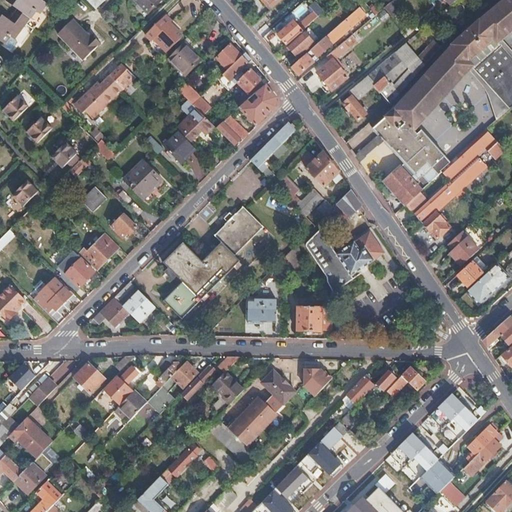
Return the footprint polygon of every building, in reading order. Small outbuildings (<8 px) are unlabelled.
[(40,15),(48,4),(42,0),(5,0),(5,1),(17,10),(14,14),(25,23),(29,18),(30,19),(36,11),(40,15)] [(84,0),(92,8),(101,0),(84,0)] [(160,0),(134,0),(147,13),(160,0)] [(263,0),(267,4),(272,9),(281,0),(263,0)] [(450,163),(417,127),(440,101),(468,70),(478,80),(483,87),(489,99),(497,120),(511,106),(511,52),(510,51),(501,40),(511,30),(511,0),(506,0),(479,23),(479,22),(458,39),(451,45),(451,46),(447,51),(418,82),(395,108),(390,113),(381,120),(373,128),(378,135),(384,141),(391,149),(392,149),(405,163),(384,181),(405,204),(419,192),(441,173),(440,171),(450,163)] [(25,23),(34,30),(44,18),(46,19),(55,6),(50,2),(48,4),(40,15),(36,11),(30,19),(29,18),(25,23)] [(384,7),(392,17),(398,11),(390,2),(384,7)] [(314,3),(309,7),(313,12),(317,17),(322,12),(314,3)] [(259,11),(264,16),(272,9),(267,4),(259,11)] [(456,9),(453,5),(447,10),(450,14),(456,9)] [(354,12),(291,66),(294,71),(298,75),(313,62),(308,56),(312,52),(317,57),(359,21),(358,20),(362,15),(357,9),(354,12)] [(0,40),(5,44),(11,36),(14,38),(25,23),(14,14),(10,19),(0,11),(0,40)] [(301,25),(304,28),(317,17),(313,12),(302,22),(303,24),(301,25)] [(154,40),(168,27),(167,26),(170,24),(171,23),(165,17),(145,36),(151,42),(154,40)] [(72,21),(58,35),(82,60),(99,43),(91,36),(89,38),(72,21)] [(278,35),(286,45),(302,30),(294,21),(278,35)] [(23,45),(34,30),(25,23),(14,38),(11,36),(5,44),(3,46),(12,53),(20,43),(23,45)] [(177,32),(170,25),(168,27),(174,34),(177,32)] [(174,34),(168,27),(154,40),(154,41),(165,53),(182,37),(177,32),(174,34)] [(302,30),(286,45),(297,57),(313,43),(302,30)] [(356,40),(351,35),(334,49),(339,55),(356,40)] [(187,74),(202,59),(186,43),(171,57),(187,74)] [(396,52),(411,70),(420,62),(405,43),(396,52)] [(229,69),(242,57),(231,46),(218,58),(229,69)] [(334,49),(326,56),(330,61),(332,60),(333,60),(339,55),(334,49)] [(379,92),(380,91),(390,83),(392,86),(411,70),(396,52),(340,98),(344,103),(342,105),(348,112),(350,110),(358,121),(367,114),(357,102),(364,96),(362,92),(372,83),(379,92)] [(252,61),(245,53),(242,57),(229,69),(223,75),(229,82),(225,86),(229,90),(237,81),(244,74),(241,71),(252,61)] [(332,60),(330,61),(317,73),(331,90),(347,77),(333,60),(332,60)] [(134,77),(122,64),(109,76),(121,89),(134,77)] [(249,69),(244,74),(237,81),(251,97),(265,85),(249,69)] [(380,91),(390,103),(415,75),(411,70),(392,86),(390,83),(380,91)] [(100,84),(112,97),(120,90),(121,89),(109,76),(100,84)] [(100,84),(96,81),(80,98),(87,105),(82,110),(90,119),(112,98),(112,97),(100,84)] [(201,97),(187,83),(179,90),(189,100),(193,105),(201,97)] [(241,110),(256,125),(275,106),(277,97),(266,84),(265,85),(251,97),(235,111),(238,113),(241,110)] [(18,95),(3,110),(14,121),(29,106),(18,95)] [(206,102),(201,97),(193,105),(204,115),(210,109),(204,103),(206,102)] [(87,105),(80,98),(72,106),(79,113),(82,110),(87,105)] [(189,114),(175,127),(178,131),(192,145),(213,124),(204,115),(193,105),(189,100),(183,106),(183,108),(189,114)] [(240,137),(242,139),(249,132),(231,114),(224,121),(240,137)] [(42,117),(27,132),(37,142),(53,128),(42,117)] [(108,120),(100,128),(106,135),(114,127),(108,120)] [(497,120),(491,126),(497,133),(503,127),(497,120)] [(216,128),(233,145),(240,137),(224,121),(216,128)] [(94,122),(88,128),(100,140),(101,139),(106,135),(100,128),(94,122)] [(288,123),(251,160),(262,172),(268,166),(264,162),(271,155),(278,148),(295,130),(288,123)] [(491,126),(485,131),(500,147),(505,141),(497,133),(491,126)] [(180,162),(195,147),(192,145),(178,131),(163,145),(180,162)] [(476,139),(486,151),(495,143),(484,132),(476,139)] [(354,155),(360,163),(384,141),(378,135),(354,155)] [(100,140),(98,143),(95,145),(115,165),(120,159),(114,153),(101,139),(100,140)] [(476,139),(467,147),(477,159),(486,151),(476,139)] [(510,146),(505,141),(500,147),(504,151),(510,146)] [(66,142),(52,156),(62,167),(77,153),(66,142)] [(486,151),(495,161),(504,153),(495,143),(486,151)] [(416,217),(424,225),(437,213),(463,189),(486,168),(477,159),(467,147),(450,163),(440,171),(441,173),(451,185),(416,217)] [(337,181),(341,177),(324,152),(312,164),(307,169),(306,170),(323,188),(334,177),(337,181)] [(299,162),(307,169),(312,164),(303,154),(301,156),(303,158),(299,162)] [(143,197),(161,179),(143,160),(124,179),(143,197)] [(85,167),(79,161),(70,170),(76,176),(85,167)] [(28,180),(13,195),(23,206),(38,191),(28,180)] [(76,186),(71,181),(62,190),(67,195),(76,186)] [(296,206),(299,202),(279,181),(275,185),(296,206)] [(106,199),(95,188),(82,200),(94,212),(106,199)] [(296,206),(309,220),(326,203),(313,189),(299,202),(296,206)] [(345,221),(361,205),(351,190),(332,209),(345,221)] [(419,192),(405,204),(411,211),(425,199),(419,192)] [(283,212),(286,206),(274,200),(271,205),(283,212)] [(183,244),(220,281),(240,261),(234,256),(264,227),(244,206),(214,235),(222,243),(203,261),(185,243),(183,244)] [(129,231),(135,224),(122,211),(110,223),(121,233),(126,228),(129,231)] [(437,213),(424,225),(437,240),(450,228),(437,213)] [(340,293),(341,291),(339,290),(341,287),(355,277),(353,273),(385,252),(371,231),(339,253),(321,228),(306,243),(333,270),(329,279),(336,295),(340,293)] [(460,264),(478,248),(462,230),(447,243),(452,248),(449,251),(460,264)] [(86,245),(79,252),(96,270),(119,246),(106,233),(90,249),(86,245)] [(0,247),(8,239),(4,235),(0,239),(0,247)] [(181,319),(220,281),(183,244),(164,263),(183,282),(164,301),(181,319)] [(288,272),(304,256),(297,244),(278,263),(288,272)] [(475,256),(472,260),(482,271),(486,268),(475,256)] [(81,259),(66,274),(79,287),(94,272),(81,259)] [(472,260),(457,273),(467,285),(482,271),(472,260)] [(508,275),(496,263),(478,279),(489,292),(508,275)] [(262,291),(277,276),(271,271),(257,285),(262,291)] [(66,274),(60,280),(62,282),(67,286),(73,293),(79,287),(66,274)] [(46,301),(41,306),(50,315),(71,295),(64,289),(67,286),(62,282),(60,284),(56,280),(46,290),(53,298),(48,303),(46,301)] [(133,284),(130,281),(114,297),(117,300),(133,284)] [(25,301),(10,286),(0,295),(0,314),(7,322),(16,313),(15,311),(25,301)] [(139,323),(155,307),(140,291),(124,307),(129,312),(139,323)] [(117,300),(114,297),(93,318),(99,324),(105,317),(115,326),(129,312),(124,307),(117,300)] [(276,321),(277,301),(256,300),(256,303),(250,302),(250,319),(265,319),(265,321),(276,321)] [(332,330),(333,310),(323,310),(323,309),(298,308),(297,331),(322,331),(323,330),(332,330)] [(482,340),(486,347),(500,334),(510,345),(511,342),(511,318),(509,316),(482,340)] [(511,345),(501,354),(511,366),(511,365),(511,345)] [(239,356),(227,356),(218,366),(224,372),(225,371),(239,356)] [(167,391),(177,381),(183,386),(196,372),(185,362),(181,366),(171,376),(163,385),(148,401),(161,413),(175,398),(167,391)] [(35,376),(23,363),(9,377),(22,390),(35,376)] [(158,380),(163,385),(171,376),(181,366),(178,363),(172,363),(161,375),(162,376),(158,380)] [(216,370),(210,363),(182,393),(180,395),(187,401),(203,384),(216,370)] [(91,393),(104,379),(89,364),(76,378),(91,393)] [(120,405),(135,390),(128,384),(138,374),(131,367),(111,389),(116,395),(112,398),(120,405)] [(410,367),(386,391),(392,396),(407,382),(416,390),(424,382),(410,367)] [(304,385),(315,395),(333,377),(325,370),(324,371),(321,368),(305,368),(304,385)] [(397,376),(390,369),(377,383),(384,389),(397,376)] [(295,392),(273,370),(258,386),(270,398),(280,407),(295,392)] [(224,372),(211,386),(219,393),(220,392),(231,402),(244,389),(225,371),(224,372)] [(370,377),(367,373),(341,400),(351,410),(375,385),(369,379),(370,377)] [(58,385),(49,376),(28,398),(37,407),(58,385)] [(147,402),(135,390),(120,405),(115,410),(123,417),(127,413),(132,418),(147,402)] [(434,408),(428,415),(441,429),(450,421),(460,432),(473,419),(447,392),(432,406),(434,408)] [(226,426),(247,446),(273,417),(272,416),(280,407),(270,398),(262,406),(253,398),(247,404),(248,406),(234,421),(233,419),(226,426)] [(0,412),(0,425),(10,415),(3,409),(0,412)] [(10,415),(0,425),(0,444),(5,440),(9,436),(19,425),(10,416),(10,415)] [(217,417),(211,423),(207,428),(247,467),(257,456),(247,446),(226,426),(217,417)] [(18,438),(37,457),(42,452),(52,442),(32,423),(27,418),(19,425),(9,436),(14,442),(18,438)] [(91,435),(74,419),(68,425),(85,442),(91,435)] [(334,427),(343,435),(348,430),(339,422),(334,427)] [(464,482),(499,446),(492,439),(497,434),(488,425),(466,446),(472,452),(465,459),(469,462),(456,474),(464,482)] [(395,448),(388,454),(402,469),(411,461),(421,471),(434,459),(408,431),(393,446),(395,448)] [(169,467),(133,504),(141,511),(167,511),(156,501),(154,499),(167,484),(201,450),(195,444),(171,469),(169,467)] [(347,466),(325,444),(305,464),(315,474),(323,466),(335,478),(347,466)] [(46,475),(43,473),(53,463),(42,452),(37,457),(23,472),(15,481),(27,493),(46,475)] [(6,455),(0,461),(0,473),(4,470),(12,461),(6,455)] [(211,469),(217,465),(212,457),(206,461),(211,469)] [(420,477),(436,495),(454,477),(438,460),(420,477)] [(12,461),(4,470),(9,475),(17,466),(13,462),(12,461)] [(9,475),(15,481),(23,472),(17,466),(9,475)] [(301,468),(280,489),(293,501),(302,491),(306,495),(316,485),(312,482),(313,480),(301,468)] [(400,511),(384,496),(396,484),(385,473),(360,497),(357,494),(338,511),(400,511)] [(49,479),(37,492),(45,499),(32,511),(45,511),(53,505),(63,493),(49,479)] [(501,511),(511,499),(511,488),(505,482),(488,500),(501,511)] [(154,499),(156,501),(170,487),(167,484),(154,499)] [(232,500),(224,491),(204,511),(216,511),(219,509),(221,511),(232,500)] [(298,511),(277,491),(258,510),(259,511),(298,511)]
